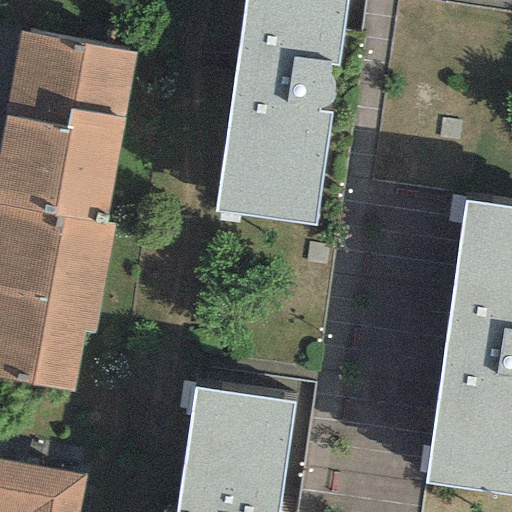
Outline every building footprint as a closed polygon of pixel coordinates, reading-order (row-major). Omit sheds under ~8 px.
[(345,0),(242,0),(215,201),(316,215),(345,0)] [(132,55),(19,35),(0,141),(0,205),(103,224),(132,55)] [(511,202),(467,197),(432,471),(511,480),(511,202)] [(112,226),(103,224),(0,205),(0,379),(72,392),(83,331),(92,333),(112,226)] [(277,511),(293,395),(194,381),(175,511),(277,511)] [(75,511),(82,471),(0,456),(0,511),(4,511),(75,511)]
